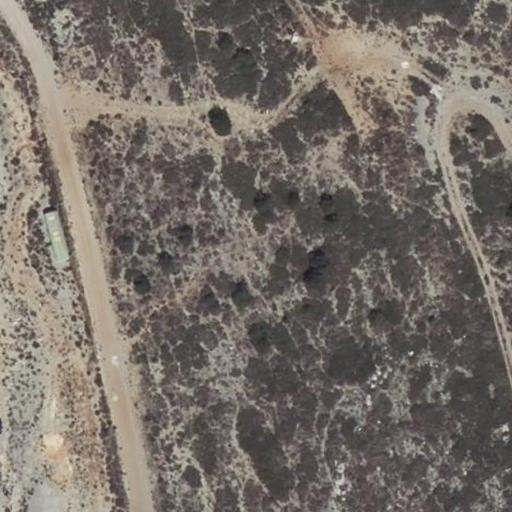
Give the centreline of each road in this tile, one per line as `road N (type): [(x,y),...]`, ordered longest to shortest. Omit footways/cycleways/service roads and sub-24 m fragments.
road 1 (track): [(140,511),(30,47),(0,1)]
road 2 (track): [(511,371),(430,135),(483,100),(511,134)]
